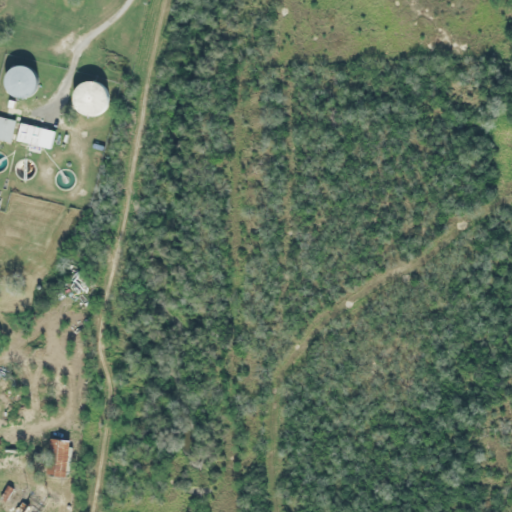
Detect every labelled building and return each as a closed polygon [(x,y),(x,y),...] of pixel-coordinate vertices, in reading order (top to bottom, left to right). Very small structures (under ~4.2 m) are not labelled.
[(11,69),(9,97),(27,99),(30,71),(11,69)] [(78,116),(101,116),(101,85),(78,85),(78,116)] [(0,119),(0,141),(10,143),(13,121),(0,119)] [(54,132),(19,124),(15,142),(50,150),(54,132)] [(68,477),(68,440),(47,440),(47,477),(68,477)]
